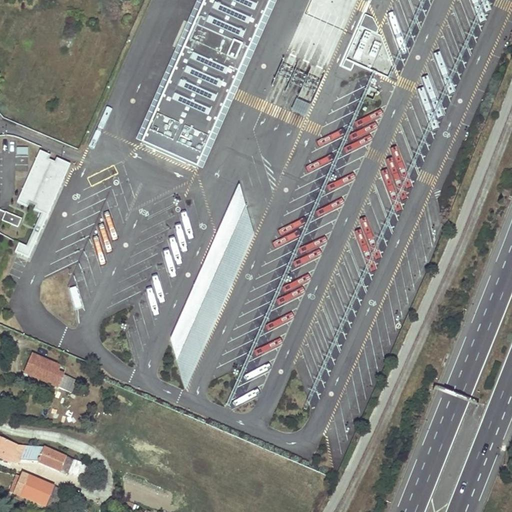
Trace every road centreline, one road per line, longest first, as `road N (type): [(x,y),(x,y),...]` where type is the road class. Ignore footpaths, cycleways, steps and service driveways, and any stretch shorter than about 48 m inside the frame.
road 1 (trunk): [(511,251),(411,511)]
road 2 (trunk): [(463,511),(511,384)]
